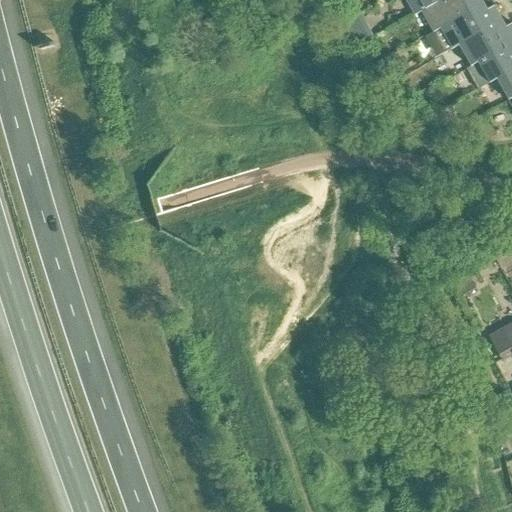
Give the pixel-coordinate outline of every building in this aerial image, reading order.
[(404,0),(414,17),(421,13),(442,1),(441,0),(404,0)] [(433,34),(440,30),(461,17),(453,3),(458,0),(441,0),(442,1),(421,13),(433,34)] [(452,51),(459,47),(458,47),(480,34),(472,21),(486,12),(479,0),(458,0),(453,3),(461,17),(440,30),(452,51)] [(355,18),(348,4),(339,8),(346,23),(355,18)] [(458,47),(459,47),(470,68),(477,64),(499,51),(491,37),(505,29),(493,8),(486,12),(472,21),(480,34),(458,47)] [(369,41),(357,18),(345,25),(357,48),(369,41)] [(489,85),(496,81),(511,71),(511,58),(510,55),(511,53),(511,25),(505,29),(491,37),(499,51),(477,64),(470,68),(467,70),(479,91),(489,85)] [(511,71),(496,81),(508,102),(511,99),(511,53),(510,55),(511,58),(511,71)] [(413,102),(407,93),(399,98),(405,107),(413,102)] [(454,285),(461,298),(476,290),(469,277),(454,285)] [(511,325),(489,338),(502,362),(511,356),(511,325)] [(501,436),(495,438),(500,449),(506,447),(501,436)]
